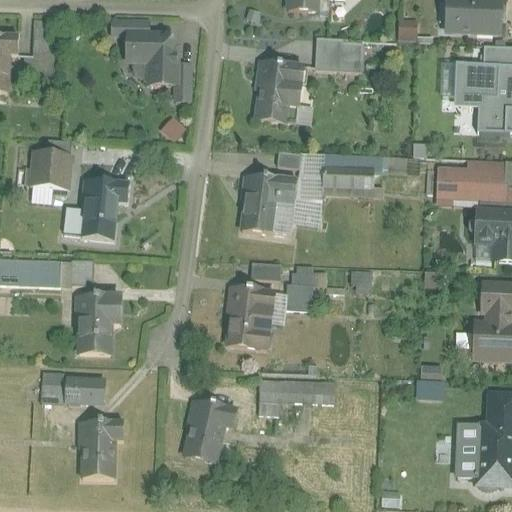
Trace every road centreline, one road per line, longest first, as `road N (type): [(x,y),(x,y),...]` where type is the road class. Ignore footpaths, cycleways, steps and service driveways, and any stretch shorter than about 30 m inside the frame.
road 1 (residential): [(225,2),(205,184),(168,350)]
road 2 (residential): [(225,2),(0,1)]
